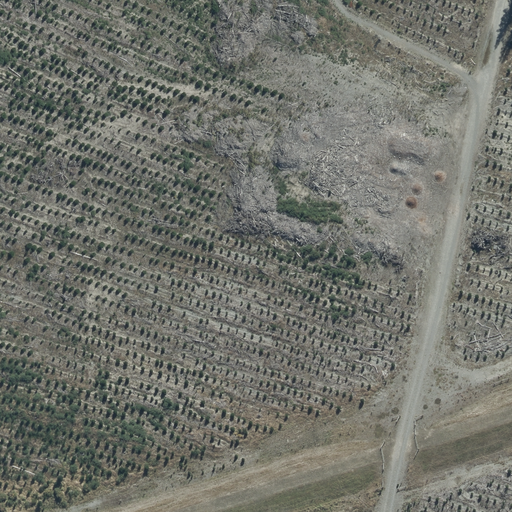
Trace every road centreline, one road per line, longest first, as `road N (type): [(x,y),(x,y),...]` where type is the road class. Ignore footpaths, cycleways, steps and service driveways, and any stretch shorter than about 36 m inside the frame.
road 1 (unclassified): [(501,0),(388,511)]
road 2 (track): [(390,501),(511,462)]
